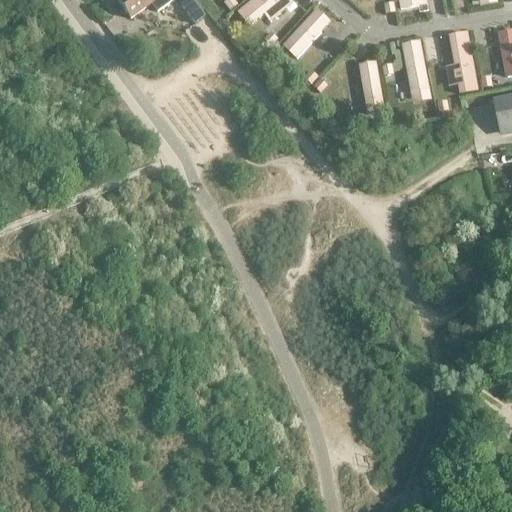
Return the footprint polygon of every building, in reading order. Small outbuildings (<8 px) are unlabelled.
[(156,12),(172,0),(117,0),(130,18),(151,3),(156,12)] [(282,0),(252,0),(237,12),(249,27),(282,0)] [(282,47),(296,60),(330,23),(316,10),(282,47)] [(511,31),(497,34),(505,79),(511,77),(511,31)] [(468,33),(449,37),(459,96),(478,92),(468,33)] [(420,42),(401,46),(410,95),(429,91),(420,42)] [(376,63),(358,66),(366,114),(384,111),(376,63)] [(511,92),(491,97),(500,137),(511,134),(511,92)]
